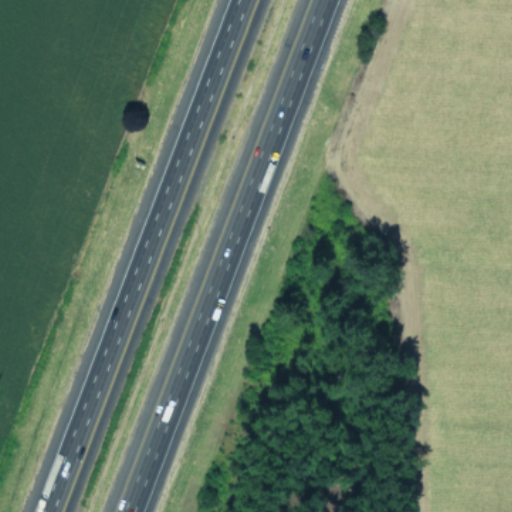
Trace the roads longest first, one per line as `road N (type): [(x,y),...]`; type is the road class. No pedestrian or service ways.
road 1 (motorway): [(125,511),(320,0)]
road 2 (motorway): [(239,0),(44,511)]
